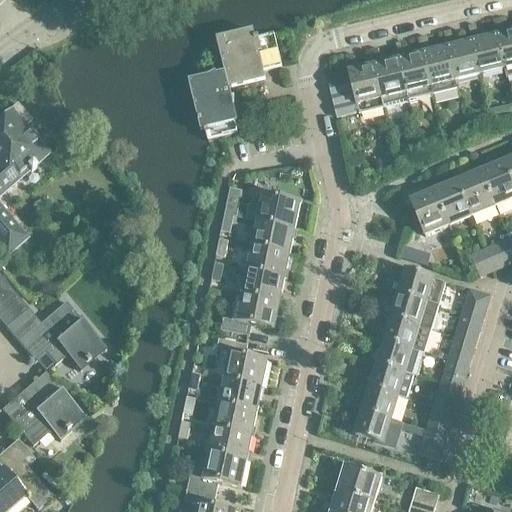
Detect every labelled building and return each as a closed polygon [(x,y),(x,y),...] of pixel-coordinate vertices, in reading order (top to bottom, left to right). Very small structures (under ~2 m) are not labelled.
[(511,34),(504,37),(500,21),(492,23),(496,39),(504,71),(506,79),(511,77),(511,34)] [(468,28),(472,44),(480,77),(504,71),(496,39),(480,43),(476,27),(468,28)] [(480,77),(472,44),(456,48),(452,32),(444,34),(448,50),(456,83),(480,77)] [(218,42),(221,53),(223,52),(232,92),(266,84),(264,73),(282,69),(275,37),(259,41),(259,39),(256,40),(255,34),(218,42)] [(423,56),(433,96),(458,90),(456,83),(448,50),(431,54),(428,38),(419,40),(423,56)] [(433,96),(423,56),(406,60),(403,44),(395,46),(399,62),(408,102),(433,96)] [(408,102),(399,62),(382,67),(378,50),(370,52),(373,68),(383,108),(408,102)] [(223,52),(221,53),(226,74),(194,81),(209,144),(238,137),(236,127),(238,127),(230,92),(232,92),(223,52)] [(349,74),(350,81),(353,93),(355,104),(355,107),(357,106),(359,114),(383,108),(373,68),(357,72),(353,56),(346,58),(350,74),(349,74)] [(353,93),(350,81),(330,86),(332,97),(353,93)] [(332,97),(335,108),(355,104),(353,93),(332,97)] [(355,104),(335,108),(337,119),(359,114),(357,106),(355,107),(355,104)] [(0,250),(8,259),(29,240),(0,206),(0,199),(51,155),(27,127),(32,123),(18,106),(0,121),(0,250)] [(496,110),(488,112),(491,126),(503,123),(501,114),(496,110)] [(409,147),(399,150),(401,158),(411,156),(409,147)] [(511,202),(511,182),(505,164),(481,174),(496,209),(511,202)] [(481,174),(458,184),(473,219),(496,209),(481,174)] [(473,219),(458,184),(435,194),(449,228),(473,219)] [(230,190),(225,217),(234,219),(237,220),(243,193),(230,190)] [(449,228),(435,194),(411,204),(425,238),(449,228)] [(259,224),(296,231),(301,206),(264,198),(259,224)] [(234,219),(225,217),(221,234),(231,236),(234,219)] [(296,231),(259,224),(254,249),(291,257),(296,231)] [(220,242),(216,258),(225,261),(229,243),(220,242)] [(495,248),(504,270),(511,266),(511,254),(507,243),(495,248)] [(404,248),(401,261),(415,265),(419,252),(404,248)] [(484,252),(493,275),(504,270),(495,248),(484,252)] [(291,257),(254,249),(249,274),(285,282),(291,257)] [(493,275),(484,252),(471,258),(480,280),(493,275)] [(215,266),(212,283),(221,285),(224,268),(215,266)] [(399,297),(438,309),(445,285),(406,273),(399,297)] [(249,274),(243,299),(280,307),(285,282),(249,274)] [(40,326),(27,312),(0,280),(0,323),(35,364),(46,355),(55,366),(53,368),(54,369),(67,358),(80,373),(106,351),(65,304),(40,326)] [(461,316),(483,323),(491,299),(469,292),(461,316)] [(391,320),(431,332),(438,309),(399,297),(391,320)] [(275,332),(280,307),(243,299),(238,324),(224,321),(222,332),(251,338),(253,327),(275,332)] [(476,346),(483,323),(461,316),(454,339),(476,346)] [(384,343),(424,355),(431,332),(391,320),(384,343)] [(469,369),(476,346),(454,339),(447,362),(469,369)] [(226,381),(263,389),(268,363),(246,359),(249,348),(220,342),(217,352),(232,355),(226,381)] [(417,378),(424,355),(384,343),(377,367),(415,378),(417,378)] [(462,392),(469,369),(447,362),(440,386),(462,392)] [(408,401),(415,378),(377,367),(370,390),(399,399),(408,401)] [(45,374),(1,413),(32,448),(50,432),(60,443),(86,421),(45,374)] [(192,375),(189,392),(198,394),(201,377),(192,375)] [(258,414),(263,389),(226,381),(221,406),(258,414)] [(455,416),(462,392),(440,386),(433,409),(455,416)] [(370,390),(363,413),(392,422),(399,399),(370,390)] [(187,399),(184,416),(193,418),(196,401),(187,399)] [(252,439),(258,414),(221,406),(216,431),(252,439)] [(447,439),(455,416),(433,409),(425,432),(447,439)] [(392,422),(363,413),(356,437),(385,446),(392,422)] [(182,424),(179,441),(188,443),(191,425),(182,424)] [(210,457),(247,464),(252,439),(216,431),(210,457)] [(440,463),(447,439),(425,432),(418,456),(430,460),(440,463)] [(37,511),(53,500),(27,469),(36,462),(18,442),(0,457),(0,469),(2,472),(0,473),(0,511),(9,511),(24,500),(27,503),(28,502),(36,511),(37,511)] [(188,491),(217,497),(219,485),(242,489),(247,464),(210,457),(205,481),(191,478),(188,491)] [(430,460),(427,469),(437,473),(440,463),(430,460)] [(345,469),(337,493),(372,504),(380,480),(345,469)] [(230,511),(214,509),(217,497),(188,491),(186,503),(200,506),(198,511),(230,511)] [(418,492),(414,504),(436,511),(439,498),(418,492)] [(369,511),(372,504),(337,493),(331,511),(369,511)]
